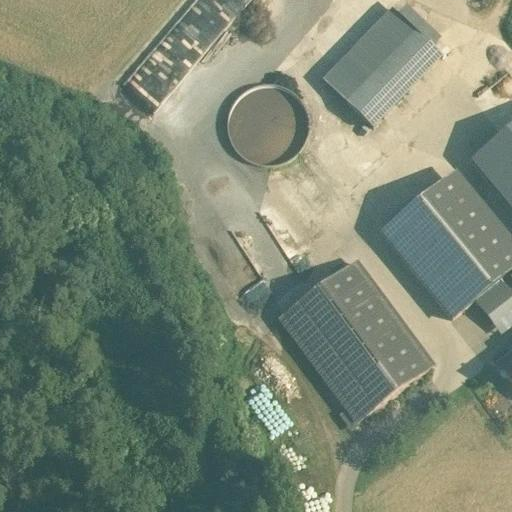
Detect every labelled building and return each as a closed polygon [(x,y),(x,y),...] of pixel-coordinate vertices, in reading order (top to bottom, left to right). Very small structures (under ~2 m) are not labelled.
[(179,142),(288,12),(274,0),(195,0),(119,91),(179,142)] [(391,11),(322,83),(345,105),(414,33),(391,11)] [(414,33),(345,105),(372,131),(442,60),(414,33)] [(305,144),(308,128),(305,113),(296,100),(283,91),(267,88),(252,91),(238,100),(230,113),(227,128),(230,144),(238,157),(252,166),(267,169),(283,166),(296,157),(305,144)] [(511,133),(471,166),(511,218),(511,133)] [(277,247),(226,169),(204,184),(254,261),(277,247)] [(511,263),(447,184),(382,237),(452,323),(475,305),(474,305),(495,287),(500,283),(511,273),(511,263)] [(246,310),(271,293),(250,264),(225,281),(246,310)] [(355,267),(280,323),(356,425),(431,369),(355,267)] [(511,294),(511,296),(500,283),(495,287),(511,308),(511,294)] [(511,308),(495,287),(474,305),(475,305),(492,327),(511,311),(511,308)] [(500,337),(511,328),(511,311),(492,327),(500,337)] [(511,358),(498,370),(511,388),(511,387),(511,358)]
